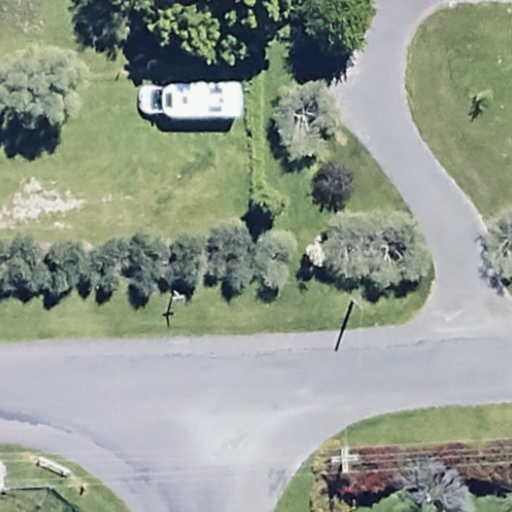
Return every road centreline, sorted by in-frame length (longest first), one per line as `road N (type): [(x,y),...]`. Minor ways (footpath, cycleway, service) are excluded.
road 1 (unclassified): [(201,385),(511,367)]
road 2 (unclassified): [(0,394),(201,385)]
road 3 (residential): [(201,385),(207,511)]
